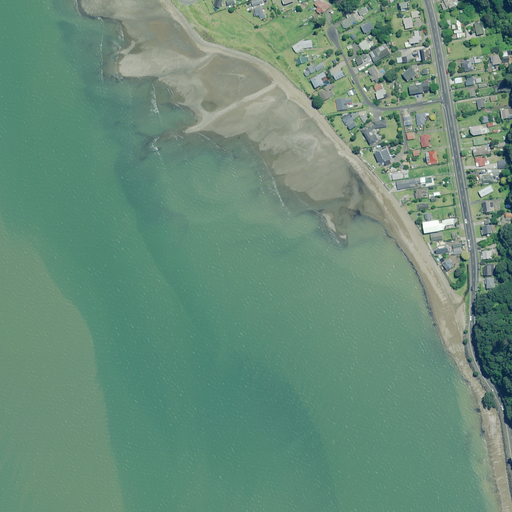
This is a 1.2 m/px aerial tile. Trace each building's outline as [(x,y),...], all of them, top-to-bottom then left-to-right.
[(223,0),(215,0),(213,6),(220,8),(223,0)] [(325,0),(323,2),(320,0),(318,0),(314,4),(317,8),(315,9),(320,14),(322,12),(323,13),(328,8),(332,6),(330,3),(329,4),(325,0)] [(451,3),(448,0),(442,0),(441,0),(443,3),(441,3),(444,11),(450,8),(450,9),(456,6),(454,2),(451,3)] [(407,8),(407,3),(399,4),(400,7),(401,7),(401,11),(406,11),(405,8),(407,8)] [(263,12),(262,6),(254,8),(257,16),(259,15),(260,18),(262,18),(263,19),(267,18),(266,14),(265,11),(263,12)] [(369,13),(366,6),(360,10),(362,14),(363,16),(369,13)] [(352,16),(351,13),(347,15),(349,18),(343,21),(347,28),(356,23),(355,21),(357,20),(354,15),(352,16)] [(414,27),(412,17),(403,19),(405,29),(414,27)] [(455,23),(453,24),(452,25),(453,30),(454,29),(454,34),(463,32),(460,19),(455,20),(455,23)] [(374,28),(370,22),(363,28),(368,33),(374,28)] [(485,33),(483,22),(475,23),(478,35),(485,33)] [(422,39),(420,30),(414,31),(415,36),(413,36),(413,38),(411,39),(411,44),(420,42),(419,40),(422,39)] [(313,47),(312,40),(301,41),(292,47),(296,52),(302,49),(313,47)] [(368,44),(366,40),(359,44),(362,50),(363,49),(365,52),(375,45),(372,41),(368,44)] [(381,51),(379,47),(372,50),(375,57),(372,58),(374,62),(391,54),(388,48),(381,51)] [(426,52),(426,49),(412,51),(413,55),(419,53),(420,58),(416,58),(417,61),(422,60),(422,61),(426,61),(425,52),(426,52)] [(368,57),(366,53),(355,59),(358,65),(364,62),(363,59),(368,57)] [(502,60),(501,60),(500,55),(490,56),(491,62),(493,61),(494,65),(501,64),(501,63),(502,62),(502,60)] [(307,58),(306,56),(297,59),(298,64),(309,61),(308,58),(307,58)] [(462,62),(463,68),(464,68),(464,70),(466,70),(466,71),(474,70),(474,68),(476,68),(476,65),(473,65),(472,65),(471,61),(462,62)] [(325,67),(322,62),(312,67),(311,65),(305,68),(306,71),(304,72),(307,76),(317,70),(318,72),(325,67)] [(379,72),(375,66),(368,70),(370,74),(371,73),(374,77),(371,78),(373,81),(375,80),(376,82),(381,80),(377,73),(379,72)] [(419,73),(414,66),(403,74),(408,80),(412,77),(413,79),(415,78),(414,77),(419,73)] [(345,76),(342,70),(332,75),(335,81),(345,76)] [(327,76),(324,72),(316,76),(317,77),(311,80),(315,88),(323,84),(321,79),(327,76)] [(475,84),(473,76),(467,77),(468,80),(465,81),(466,86),(475,84)] [(430,90),(429,82),(422,83),(416,83),(417,85),(409,87),(410,95),(424,92),(424,91),(430,90)] [(509,88),(508,82),(499,83),(499,85),(495,86),(496,93),(505,91),(505,92),(511,91),(510,87),(509,88)] [(384,89),(381,83),(374,85),(377,92),(375,92),(378,100),(385,97),(384,95),(387,94),(385,88),(384,89)] [(328,94),(325,89),(319,93),(324,101),(335,95),(333,92),(328,94)] [(347,100),(346,97),(336,99),(338,111),(348,109),(347,103),(352,103),(352,99),(347,100)] [(486,101),(486,98),(478,100),(479,108),(486,107),(485,101),(486,101)] [(511,114),(509,115),(508,109),(501,110),(502,119),(509,118),(510,119),(511,118),(511,114)] [(353,120),(356,118),(354,116),(355,116),(353,113),(349,115),(348,112),(341,117),(343,120),(347,126),(348,125),(351,129),(357,125),(353,120)] [(427,117),(426,113),(416,114),(418,126),(425,124),(425,121),(426,121),(425,118),(427,117)] [(368,130),(366,127),(361,130),(365,136),(363,137),(365,140),(367,139),(370,144),(379,139),(373,130),(375,129),(387,127),(386,119),(382,120),(382,121),(374,122),(375,125),(371,128),(368,130)] [(483,129),(483,126),(471,128),(472,131),(473,136),(489,133),(488,128),(483,129)] [(431,139),(430,134),(420,136),(422,147),(430,146),(428,140),(431,139)] [(486,142),(485,137),(473,139),(474,146),(488,143),(487,141),(486,142)] [(488,150),(488,147),(473,149),(474,156),(494,153),(493,149),(488,150)] [(384,162),(386,165),(392,163),(391,159),(392,159),(387,148),(375,153),(380,164),(384,162)] [(438,163),(436,151),(426,153),(428,165),(438,163)] [(482,158),(482,156),(475,157),(477,167),(487,165),(486,163),(491,162),(490,159),(487,159),(487,157),(482,158)] [(502,172),(501,168),(492,170),(492,169),(487,170),(489,175),(484,176),(480,177),(482,184),(484,184),(497,181),(495,175),(500,174),(500,172),(502,172)] [(421,183),(420,177),(410,179),(411,187),(419,186),(418,184),(421,183)] [(411,187),(409,180),(396,182),(398,189),(411,187)] [(494,191),(491,185),(479,192),(482,197),(494,191)] [(428,197),(426,188),(414,190),(416,199),(428,197)] [(495,206),(494,201),(483,203),(484,213),(491,212),(491,207),(495,206)] [(440,223),(441,229),(444,229),(446,226),(455,224),(453,218),(442,220),(443,223),(440,223)] [(441,229),(440,223),(439,221),(431,222),(426,223),(426,225),(425,225),(426,229),(427,229),(428,231),(441,229)] [(493,229),(492,225),(482,227),(484,235),(492,233),(492,229),(493,229)] [(443,239),(442,232),(430,234),(432,241),(443,239)] [(453,245),(454,251),(449,252),(450,255),(454,254),(454,255),(462,253),(461,243),(453,245)] [(492,258),(491,250),(482,252),(484,259),(492,258)] [(455,266),(450,259),(443,264),(448,271),(455,266)] [(484,265),(484,276),(494,275),(494,265),(484,265)] [(494,280),(494,278),(487,278),(487,289),(494,288),(494,283),(498,283),(497,280),(494,280)]
